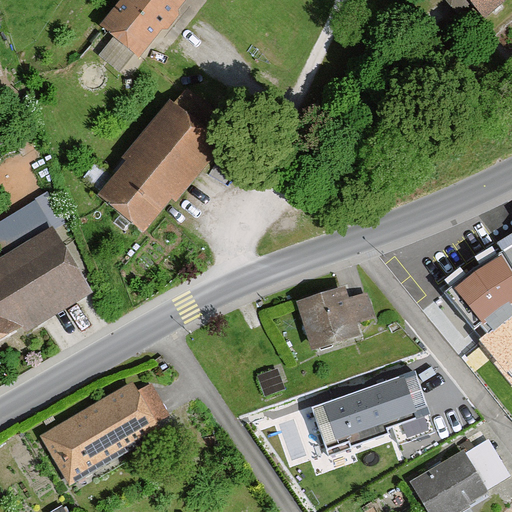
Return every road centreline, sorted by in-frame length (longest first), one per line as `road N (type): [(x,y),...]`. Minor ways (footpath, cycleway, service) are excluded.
road 1 (residential): [(231,288),(229,244),(261,197),(296,92),(342,0)]
road 2 (tertiary): [(0,408),(231,288)]
road 3 (residential): [(355,239),(511,441)]
road 4 (tertiary): [(355,239),(511,168)]
road 5 (tertiary): [(231,288),(355,239)]
